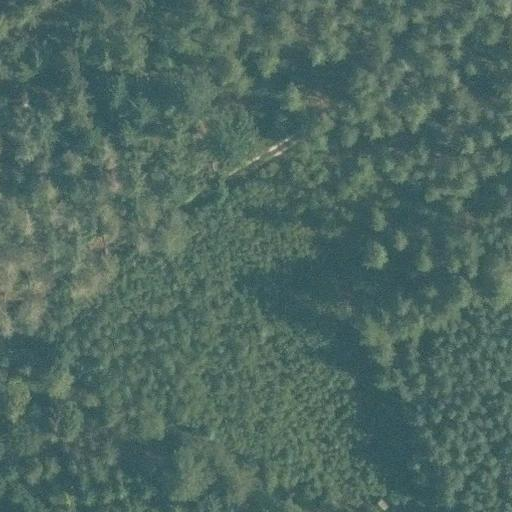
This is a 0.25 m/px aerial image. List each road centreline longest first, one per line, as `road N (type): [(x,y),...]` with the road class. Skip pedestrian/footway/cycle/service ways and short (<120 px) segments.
road 1 (track): [(184,0),(264,151),(0,306)]
road 2 (track): [(511,15),(264,151)]
